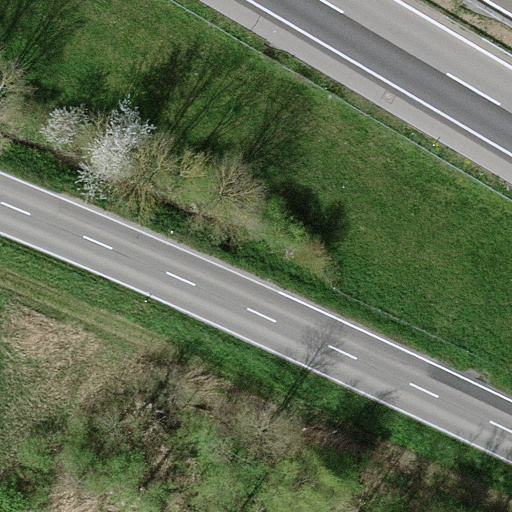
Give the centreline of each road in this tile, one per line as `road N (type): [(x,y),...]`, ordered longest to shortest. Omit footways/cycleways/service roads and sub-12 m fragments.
road 1 (secondary): [(511,428),(0,195)]
road 2 (track): [(0,285),(499,511)]
road 3 (motorway): [(320,0),(511,112)]
